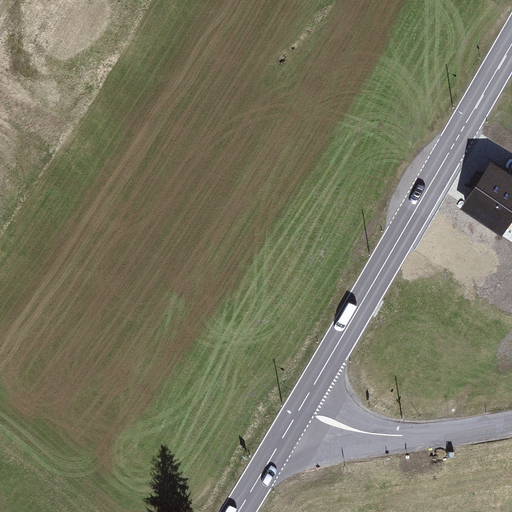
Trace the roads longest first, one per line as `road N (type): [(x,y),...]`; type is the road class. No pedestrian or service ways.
road 1 (primary): [(299,410),(511,43)]
road 2 (unclassified): [(299,410),(388,435),(511,421)]
